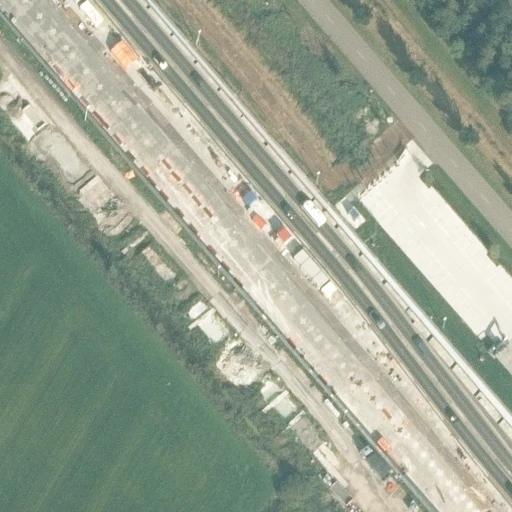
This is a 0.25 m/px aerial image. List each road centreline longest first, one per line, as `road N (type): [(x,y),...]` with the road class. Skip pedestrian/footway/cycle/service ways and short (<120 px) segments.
road 1 (motorway): [(20,0),(461,511)]
road 2 (motorway): [(511,491),(87,0)]
road 3 (unclassified): [(511,237),(305,0)]
